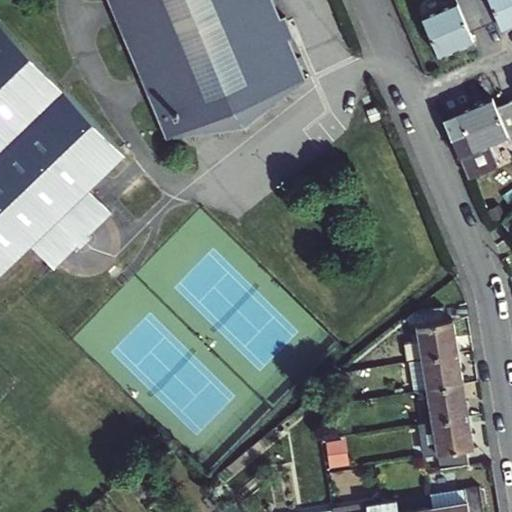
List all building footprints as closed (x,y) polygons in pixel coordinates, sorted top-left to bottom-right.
[(302,89),(285,50),(293,46),(284,25),(276,28),(265,0),(112,0),(172,145),(247,134),(302,89)] [(434,59),(471,43),(467,35),(481,29),(468,0),(450,0),(453,6),(418,21),(434,59)] [(511,0),(468,0),(481,29),(494,23),(497,32),(511,25),(511,0)] [(127,161),(1,28),(0,28),(0,281),(4,278),(30,252),(53,275),(76,253),(80,257),(92,245),(88,242),(113,219),(90,196),(97,189),(127,161)] [(494,117),(458,132),(473,169),(508,154),(511,163),(511,162),(511,123),(510,120),(497,125),(494,117)] [(509,235),(511,232),(511,217),(501,226),(509,235)] [(405,367),(454,359),(449,327),(440,328),(438,313),(412,318),(417,347),(400,350),(403,367),(405,367)] [(424,396),(459,390),(454,359),(405,367),(410,398),(424,396)] [(429,427),(464,421),(459,390),(424,396),(429,427)] [(462,471),(460,455),(470,454),(464,421),(429,427),(437,476),(462,471)] [(330,437),(332,464),(352,462),(350,435),(330,437)] [(425,502),(426,511),(476,511),(474,494),(425,502)]
